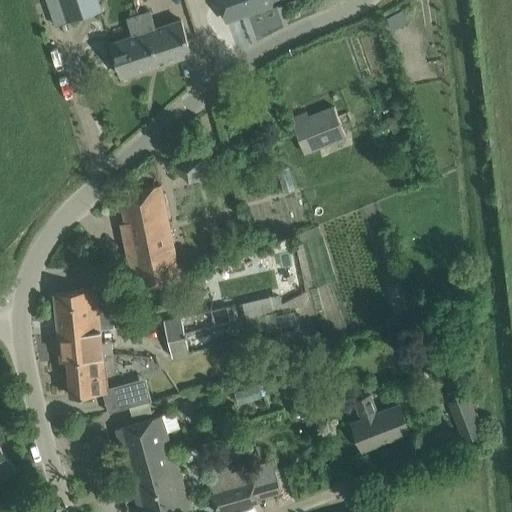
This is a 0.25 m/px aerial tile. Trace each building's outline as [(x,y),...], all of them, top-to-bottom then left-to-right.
[(100,10),(97,0),(59,0),(66,21),(100,10)] [(219,0),(227,20),(281,0),(219,0)] [(151,12),(140,16),(146,33),(151,31),(158,53),(161,63),(192,53),(189,43),(185,34),(181,21),(157,29),(151,12)] [(135,36),(111,43),(115,57),(122,76),(161,63),(158,53),(151,31),(146,33),(140,16),(129,19),(135,36)] [(311,116),(294,123),(301,142),(305,151),(317,146),(344,135),(343,132),(341,126),(333,107),(311,116)] [(188,172),(193,178),(213,161),(195,140),(170,161),(184,177),(188,172)] [(123,210),(125,221),(121,222),(134,288),(179,279),(164,199),(161,184),(116,194),(119,210),(123,210)] [(199,298),(210,295),(206,278),(195,280),(199,298)] [(102,342),(100,329),(98,308),(96,288),(55,292),(58,327),(62,360),(67,360),(70,395),(80,394),(90,393),(103,392),(107,391),(107,387),(104,354),(114,353),(113,341),(102,342)] [(243,311),(280,309),(279,297),(242,300),(243,311)] [(181,315),(189,350),(235,341),(227,305),(181,315)] [(281,332),(276,311),(246,318),(251,339),(281,332)] [(163,319),(172,358),(189,354),(180,315),(163,319)] [(298,357),(297,357),(294,347),(273,355),(275,364),(256,371),(259,381),(272,377),(271,372),(277,370),(285,395),(308,388),(298,357)] [(151,399),(147,387),(141,389),(136,386),(134,379),(124,382),(130,406),(131,405),(149,400),(151,399)] [(377,411),(370,393),(354,399),(361,417),(351,421),(362,448),(410,430),(399,403),(377,411)] [(448,402),(463,439),(482,431),(477,420),(478,419),(475,408),(469,393),(448,402)] [(116,428),(139,511),(173,511),(189,508),(167,430),(180,426),(175,411),(116,428)] [(0,479),(13,470),(0,450),(0,479)] [(256,477),(211,490),(216,511),(219,511),(262,500),(256,477)] [(344,511),(384,511),(381,501),(344,511)]
